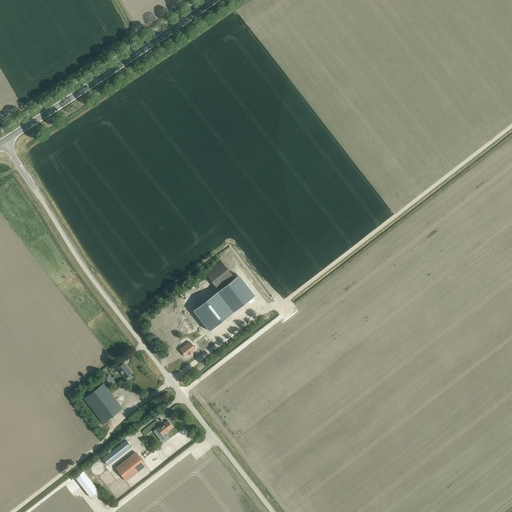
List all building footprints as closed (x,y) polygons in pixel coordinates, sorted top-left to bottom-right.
[(218,289),(233,277),(220,261),(205,273),(218,289)] [(237,276),(193,310),(209,331),(253,296),(237,276)] [(237,330),(240,334),(247,328),(244,324),(237,330)] [(185,357),(195,349),(189,342),(180,349),(185,357)] [(125,378),(132,373),(123,363),(117,368),(125,378)] [(122,408),(103,384),(84,398),(103,423),(122,408)] [(162,435),(173,427),(167,420),(157,428),(162,435)] [(107,466),(131,447),(126,440),(102,459),(107,466)] [(110,468),(134,449),(132,447),(108,465),(110,468)] [(115,467),(126,481),(146,465),(135,452),(115,467)] [(83,471),(75,477),(90,497),(98,491),(83,471)]
